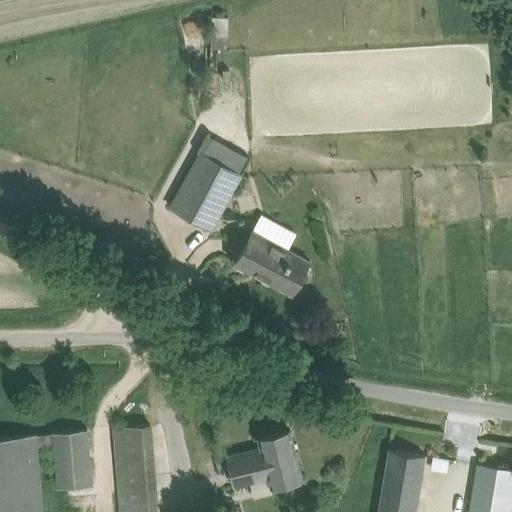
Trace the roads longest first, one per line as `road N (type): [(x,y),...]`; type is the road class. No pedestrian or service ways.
road 1 (residential): [(105,334),(166,337),(375,391),(511,412)]
road 2 (unclassified): [(105,334),(107,314),(91,286),(0,231)]
